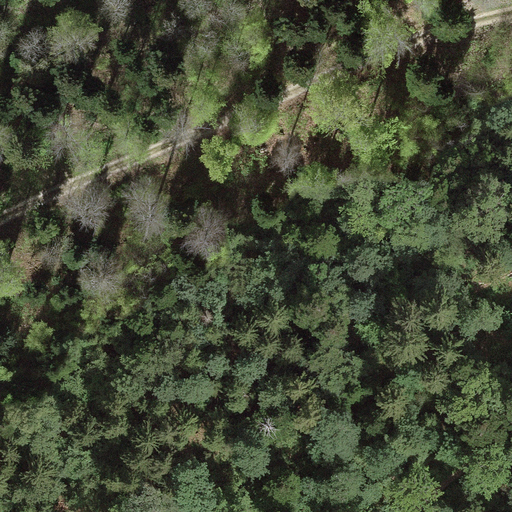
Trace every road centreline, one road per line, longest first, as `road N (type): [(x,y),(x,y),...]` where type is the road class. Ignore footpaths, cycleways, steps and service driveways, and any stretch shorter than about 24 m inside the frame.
road 1 (track): [(0,215),(452,26),(511,13)]
road 2 (track): [(511,430),(416,511)]
